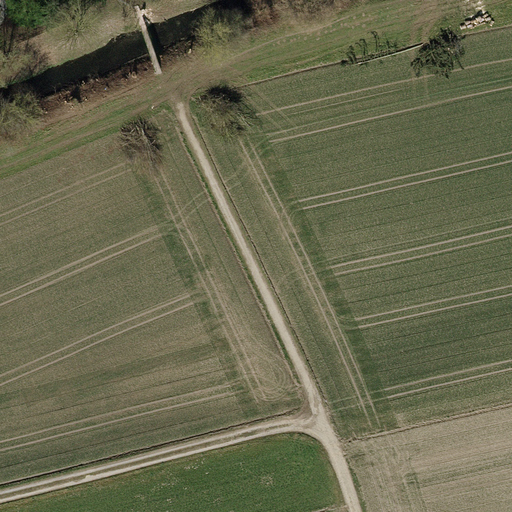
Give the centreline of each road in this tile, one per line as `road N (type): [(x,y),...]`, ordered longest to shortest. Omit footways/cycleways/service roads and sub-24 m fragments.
road 1 (track): [(346,511),(320,422),(181,108)]
road 2 (track): [(320,422),(0,495)]
